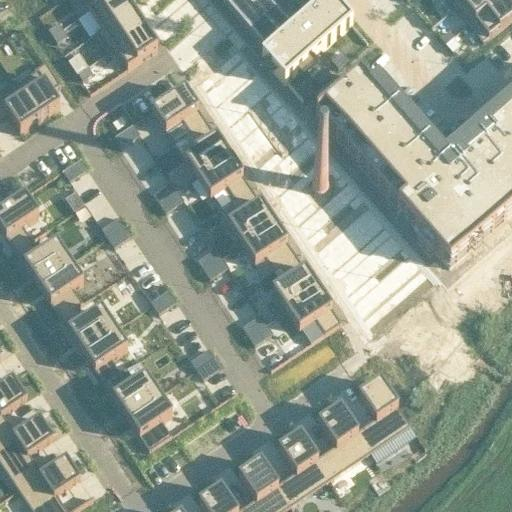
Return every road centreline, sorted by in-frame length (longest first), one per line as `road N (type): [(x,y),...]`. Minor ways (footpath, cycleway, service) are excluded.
road 1 (residential): [(192,0),(217,28),(0,176)]
road 2 (residential): [(0,302),(140,511)]
road 3 (residential): [(344,375),(148,511)]
